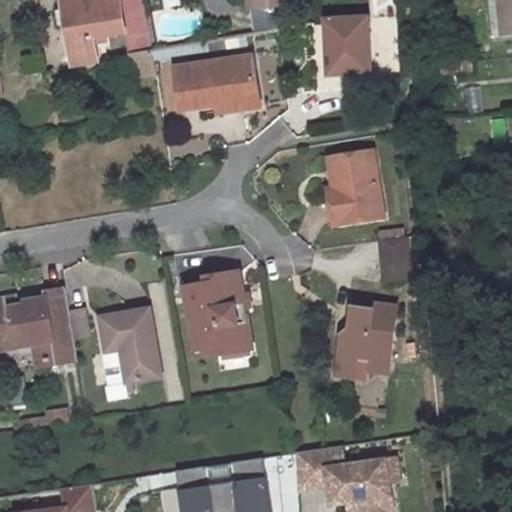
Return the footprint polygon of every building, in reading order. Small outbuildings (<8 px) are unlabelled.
[(65,0),(68,11),(57,13),(60,29),(71,27),(78,66),(105,61),(101,38),(127,33),(131,56),(133,55),(153,52),(143,0),(65,0)] [(284,0),(242,0),(244,13),(286,9),(284,0)] [(255,15),(256,30),(280,28),(279,13),(255,15)] [(398,14),(382,18),(389,57),(405,53),(398,14)] [(365,21),(324,26),(328,61),(340,59),(342,78),(371,75),(365,21)] [(245,37),(224,40),(226,50),(247,46),(245,37)] [(224,40),(208,43),(209,53),(226,50),(224,40)] [(208,43),(153,52),(155,62),(209,53),(208,43)] [(153,52),(133,55),(136,79),(157,75),(155,62),(153,52)] [(254,59),(177,71),(183,112),(219,107),(218,102),(260,95),(254,59)] [(340,59),(328,61),(330,79),(342,78),(340,59)] [(260,95),(218,102),(219,107),(220,115),(262,108),(260,95)] [(490,121),(494,146),(510,144),(506,118),(490,121)] [(377,153),(344,158),(347,175),(349,188),(338,190),(332,190),(337,229),(388,220),(377,153)] [(344,158),(334,160),(337,177),(338,190),(349,188),(347,175),(344,158)] [(411,240),(383,244),(388,284),(415,280),(411,240)] [(223,285),(190,289),(198,349),(215,347),(221,347),(222,354),(251,351),(242,276),(222,278),(223,285)] [(16,298),(0,300),(0,350),(34,346),(44,344),(47,367),(77,363),(74,340),(70,316),(67,291),(45,294),(46,300),(26,302),(26,306),(18,308),(17,304),(16,298)] [(337,379),(355,381),(358,363),(372,364),(373,358),(391,361),(398,312),(375,308),(374,314),(353,312),(350,333),(342,338),(337,379)] [(150,310),(99,318),(105,354),(119,352),(124,384),(124,386),(160,381),(150,310)] [(86,313),(70,316),(74,340),(89,338),(86,313)] [(44,344),(34,346),(37,369),(47,367),(44,344)] [(119,352),(105,354),(109,386),(124,384),(119,352)] [(372,364),(370,375),(389,377),(391,361),(373,358),(372,364)] [(64,411),(43,415),(44,419),(45,426),(66,423),(64,411)] [(44,419),(14,423),(15,431),(45,426),(44,419)] [(343,450),(295,456),(299,494),(333,489),(334,498),(331,498),(332,508),(348,506),(348,511),(392,511),(389,486),(386,462),(345,468),(343,450)] [(183,511),(275,511),(266,458),(210,468),(213,485),(180,491),(183,511)] [(399,484),(395,461),(386,462),(389,486),(399,484)] [(96,511),(92,486),(65,490),(68,510),(54,511),(96,511)]
